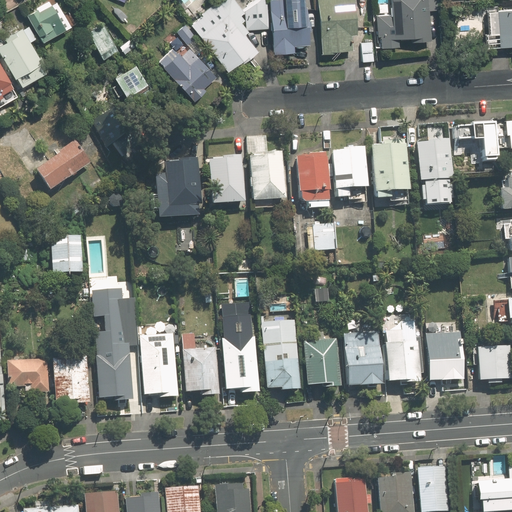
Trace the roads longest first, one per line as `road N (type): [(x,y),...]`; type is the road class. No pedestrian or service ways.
road 1 (residential): [(284,439),(70,456),(0,480)]
road 2 (residential): [(255,102),(511,83)]
road 3 (tertiary): [(511,423),(284,439)]
